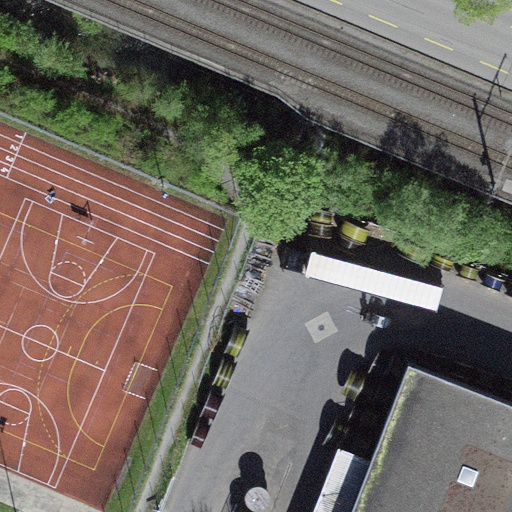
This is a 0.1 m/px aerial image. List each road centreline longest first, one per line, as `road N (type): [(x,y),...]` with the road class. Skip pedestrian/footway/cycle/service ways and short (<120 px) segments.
road 1 (unclassified): [(306,262),(203,511)]
road 2 (secondary): [(385,0),(511,53)]
